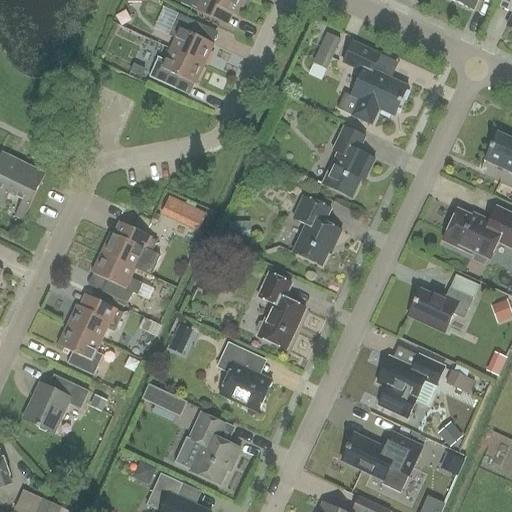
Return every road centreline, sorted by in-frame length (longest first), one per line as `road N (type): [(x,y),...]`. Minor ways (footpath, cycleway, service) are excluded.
road 1 (residential): [(286,0),(218,140),(98,168),(0,370)]
road 2 (residential): [(271,511),(478,62)]
road 3 (residential): [(478,62),(347,0)]
